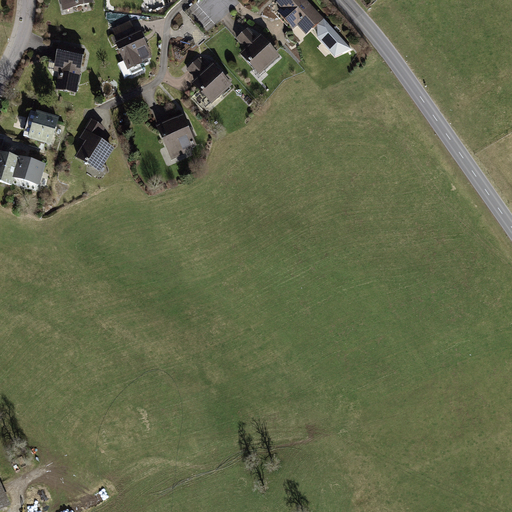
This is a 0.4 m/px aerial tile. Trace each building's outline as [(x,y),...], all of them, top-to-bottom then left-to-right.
[(92,0),(59,0),(63,12),(93,5),(92,0)] [(305,0),(280,0),(276,3),(281,9),(277,12),(294,31),(298,27),(306,36),(324,20),(305,0)] [(118,43),(115,44),(127,72),(143,65),(142,63),(153,59),(141,32),(136,35),(130,22),(112,30),(118,43)] [(248,29),(236,40),(244,50),(239,55),(259,77),(280,58),(260,36),(257,39),(248,29)] [(346,44),(326,53),(335,63),(355,54),(346,44)] [(85,51),(59,46),(54,72),(59,73),(56,91),(76,95),(85,51)] [(196,81),(192,84),(212,106),(233,87),(213,65),(209,69),(200,59),(186,70),(196,81)] [(59,120),(36,113),(27,141),(51,148),(59,120)] [(183,117),(156,128),(172,162),(186,155),(186,153),(197,147),(183,117)] [(106,129),(91,119),(79,139),(85,142),(74,159),(100,174),(115,150),(99,141),(106,129)] [(16,159),(0,154),(0,185),(12,189),(13,186),(36,193),(36,188),(39,189),(46,167),(16,158),(16,159)] [(0,481),(0,511),(11,507),(0,481)]
